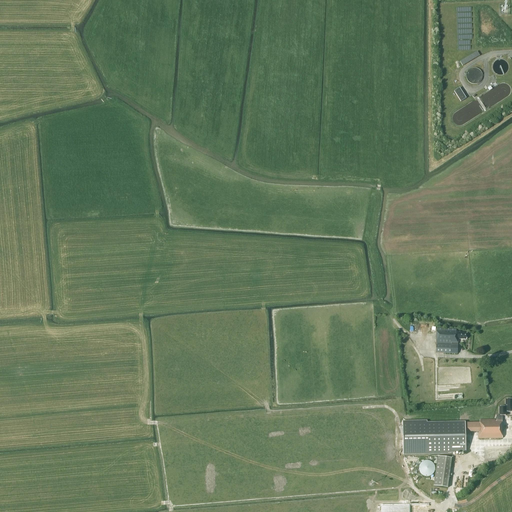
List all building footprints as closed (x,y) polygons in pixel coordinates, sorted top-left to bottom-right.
[(477,52),(460,62),(463,66),(480,56),(477,52)] [(466,98),(459,88),(454,91),(461,102),(466,98)] [(457,330),(436,329),(436,343),(451,344),(451,345),(436,344),(436,353),(458,354),(458,344),(458,339),(467,339),(467,333),(460,333),(460,332),(457,331),(457,330)] [(496,416),(496,420),(501,420),(502,420),(502,416),(506,416),(506,412),(511,412),(511,399),(506,400),(506,407),(499,407),(499,416),(496,416)] [(480,425),(474,425),(474,432),(478,432),(478,439),(502,438),(502,420),(501,420),(496,420),(480,420),(480,425)] [(402,421),(403,455),(446,454),(446,453),(466,453),(465,422),(427,423),(427,421),(402,421)] [(452,458),(437,456),(433,486),(447,488),(452,458)] [(429,461),(427,460),(425,461),(424,461),(422,462),(420,464),(419,466),(419,467),(419,469),(419,471),(420,473),(422,475),(423,476),(425,477),(427,477),(429,476),(431,475),(433,474),(434,473),(435,471),(435,469),(435,467),(434,465),(433,463),(431,462),(429,461)]
